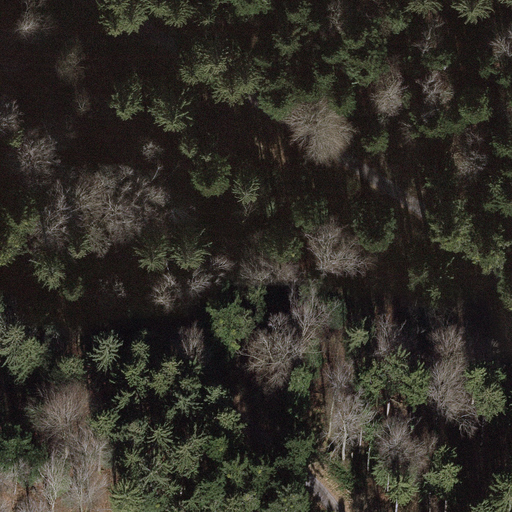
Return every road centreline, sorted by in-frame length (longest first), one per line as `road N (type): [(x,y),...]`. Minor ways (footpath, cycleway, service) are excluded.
road 1 (track): [(511,280),(433,215),(109,0)]
road 2 (track): [(335,511),(265,437),(0,233)]
